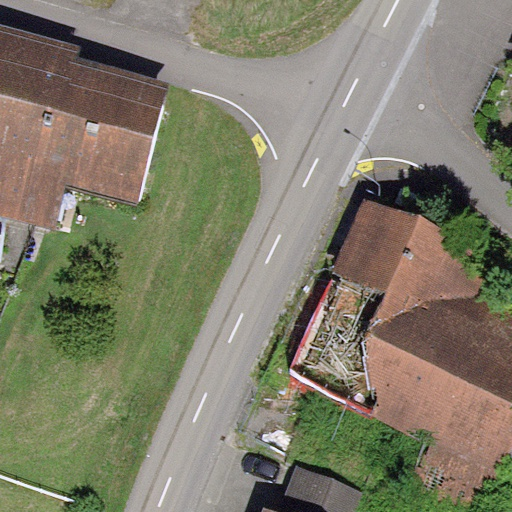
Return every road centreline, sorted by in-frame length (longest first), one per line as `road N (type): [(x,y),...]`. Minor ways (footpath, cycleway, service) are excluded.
road 1 (tertiary): [(159,511),(269,249),(337,115)]
road 2 (residential): [(337,115),(0,0)]
road 3 (residential): [(511,202),(470,167),(337,115)]
road 4 (tertiary): [(337,115),(395,0)]
